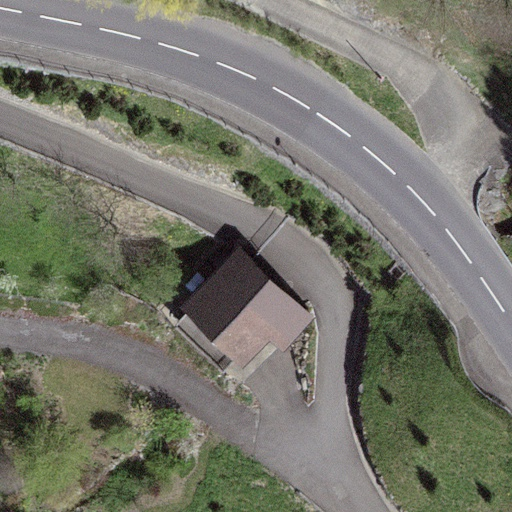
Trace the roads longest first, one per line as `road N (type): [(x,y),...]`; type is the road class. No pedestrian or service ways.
road 1 (primary): [(417,196),(284,95),(138,32),(0,5)]
road 2 (unclassified): [(417,196),(447,157),(428,96),(272,0)]
road 3 (primary): [(511,311),(462,239),(417,196)]
